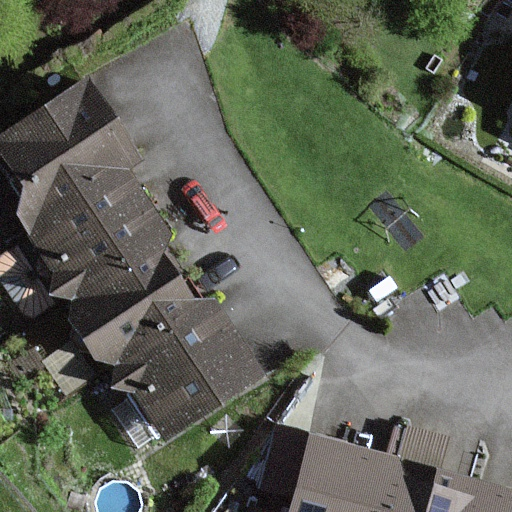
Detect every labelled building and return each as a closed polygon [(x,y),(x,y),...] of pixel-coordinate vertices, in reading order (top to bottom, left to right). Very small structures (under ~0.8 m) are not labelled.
[(0,152),(22,186),(17,221),(25,233),(120,171),(131,164),(81,88),(0,140),(0,152)] [(162,236),(120,171),(25,233),(68,298),(148,245),(162,236)] [(194,316),(148,245),(68,298),(115,369),(194,316)] [(254,376),(209,307),(194,316),(115,369),(160,438),(254,376)] [(442,437),(399,426),(390,461),(377,511),(463,511),(471,486),(433,476),(442,437)] [(288,511),(377,511),(390,461),(307,440),(288,511)] [(511,511),(511,496),(471,486),(463,511),(511,511)]
